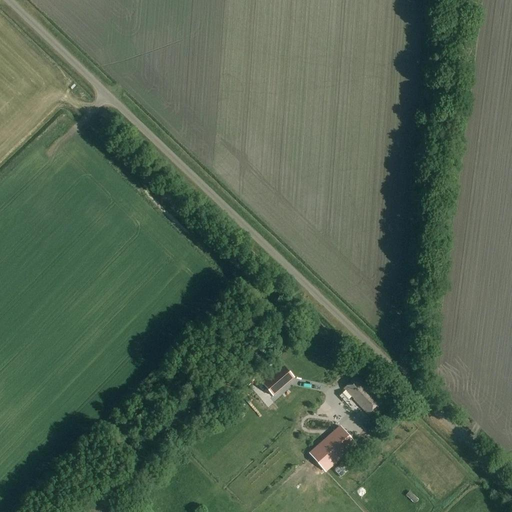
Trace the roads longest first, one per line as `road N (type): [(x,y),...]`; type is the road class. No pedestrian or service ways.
road 1 (unclassified): [(511,488),(7,0)]
road 2 (track): [(428,0),(403,379)]
